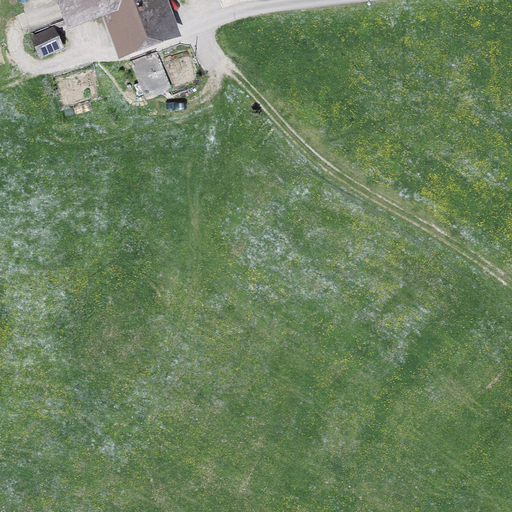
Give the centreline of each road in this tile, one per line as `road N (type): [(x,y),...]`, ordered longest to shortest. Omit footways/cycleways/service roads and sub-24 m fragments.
road 1 (track): [(211,53),(317,158),(511,285)]
road 2 (track): [(159,112),(179,113),(209,85),(211,53),(194,27),(250,8),(376,0)]
